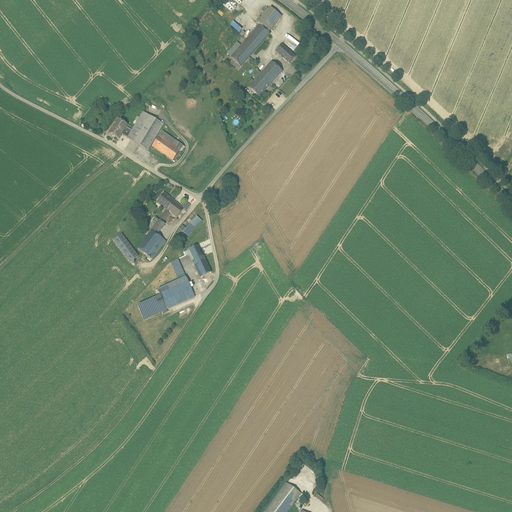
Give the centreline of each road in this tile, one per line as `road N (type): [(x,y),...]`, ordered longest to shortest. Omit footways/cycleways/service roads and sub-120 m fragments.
road 1 (unclassified): [(339,43),(199,197),(0,86)]
road 2 (track): [(11,511),(122,417),(195,310)]
road 3 (secondary): [(511,202),(339,43)]
road 4 (track): [(199,197),(207,200),(217,275),(195,310)]
